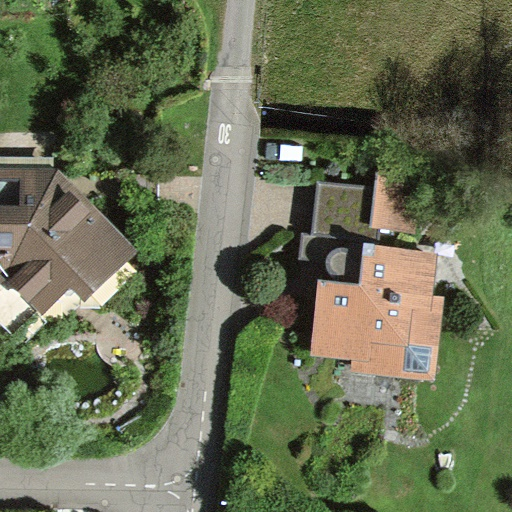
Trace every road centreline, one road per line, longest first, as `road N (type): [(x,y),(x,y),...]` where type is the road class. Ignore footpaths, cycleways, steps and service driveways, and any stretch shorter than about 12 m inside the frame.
road 1 (residential): [(242,0),(196,484)]
road 2 (residential): [(196,484),(0,472)]
